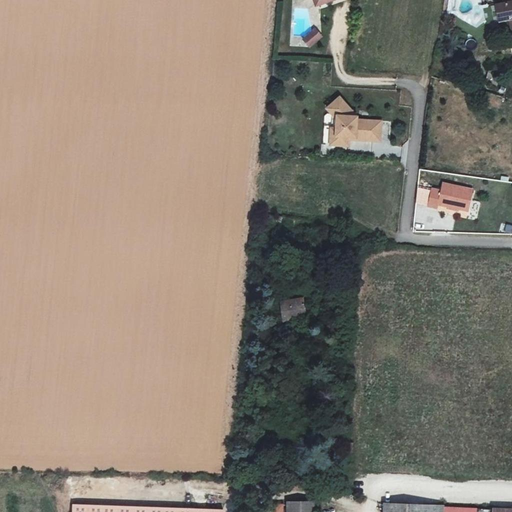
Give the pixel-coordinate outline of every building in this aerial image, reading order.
[(324,0),(314,0),(317,8),(326,5),(324,0)] [(511,0),(503,0),(504,4),(501,4),(504,22),(509,21),(511,38),(511,0)] [(504,22),(501,4),(494,5),(496,23),(504,22)] [(503,98),(511,99),(511,78),(508,77),(503,98)] [(340,100),(332,109),(339,116),(340,120),(340,136),(340,146),(351,147),(353,145),(353,137),(355,137),(358,137),(359,139),(380,140),(382,139),(382,120),(359,120),(359,118),(340,100)] [(468,207),(471,187),(440,182),(439,188),(430,187),(427,206),(439,207),(439,202),(468,207)] [(285,307),(288,326),(312,318),(308,301),(295,304),(285,307)] [(257,459),(256,469),(285,471),(285,460),(257,459)] [(288,511),(315,511),(315,500),(289,498),(288,511)]
